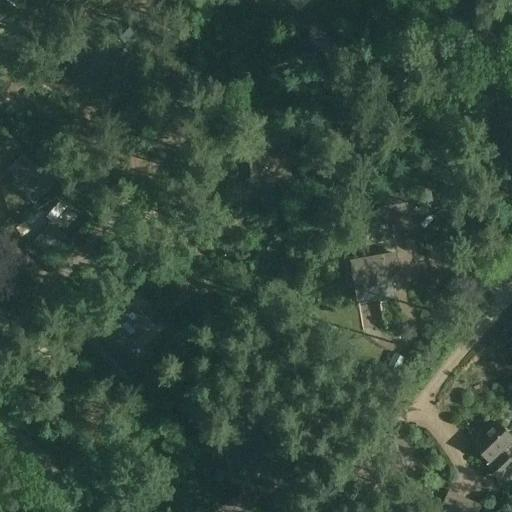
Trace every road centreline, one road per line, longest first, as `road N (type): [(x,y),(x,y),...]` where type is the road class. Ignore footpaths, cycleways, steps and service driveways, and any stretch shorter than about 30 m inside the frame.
road 1 (track): [(458,1),(282,45),(0,326)]
road 2 (track): [(511,292),(315,511)]
road 3 (track): [(511,169),(457,0)]
road 4 (unclassified): [(88,511),(0,425)]
